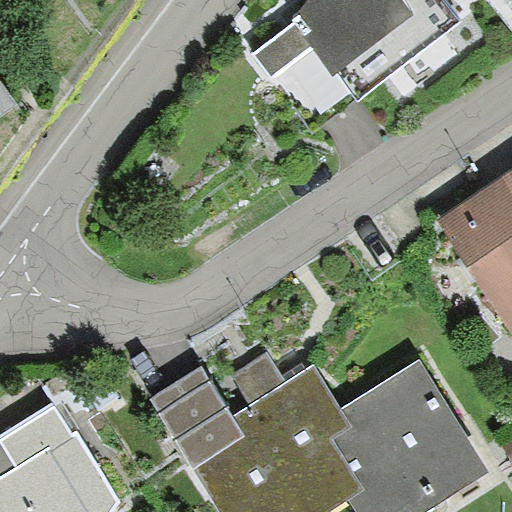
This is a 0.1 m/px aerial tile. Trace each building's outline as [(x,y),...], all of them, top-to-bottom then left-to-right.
[(242,56),(296,138),(466,15),(454,0),(304,0),(294,17),(242,56)] [(0,108),(17,97),(0,70),(0,108)] [(511,170),(435,223),(511,334),(511,170)] [(282,381),(179,449),(221,511),(323,511),(339,502),(345,511),(429,511),(490,472),(415,359),(383,380),(338,409),(308,364),(282,381)] [(113,511),(128,504),(45,400),(0,425),(0,511),(113,511)]
